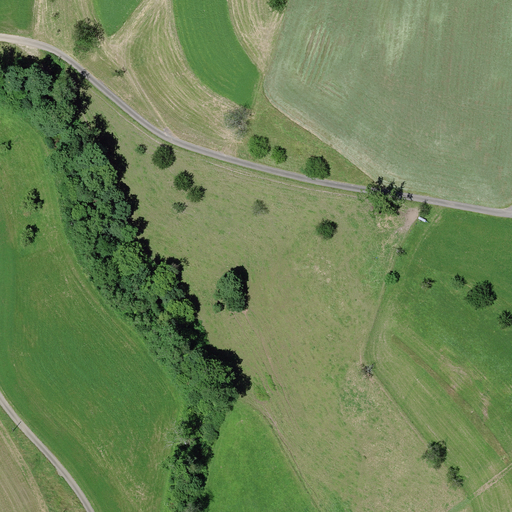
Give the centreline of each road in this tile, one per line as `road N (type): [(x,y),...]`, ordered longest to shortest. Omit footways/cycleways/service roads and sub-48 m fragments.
road 1 (unclassified): [(0,38),(72,61),(174,141),(284,176),(511,215)]
road 2 (unclassified): [(89,511),(0,398)]
